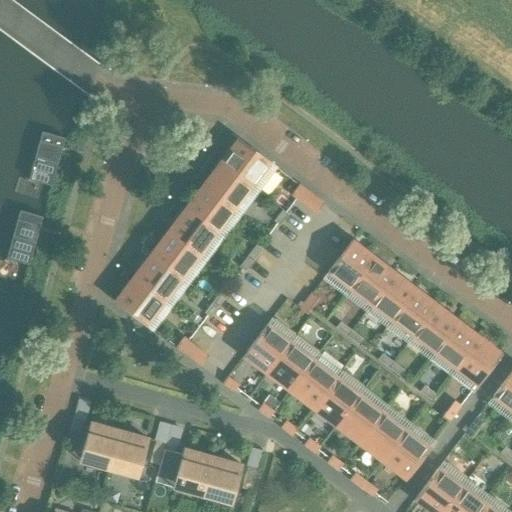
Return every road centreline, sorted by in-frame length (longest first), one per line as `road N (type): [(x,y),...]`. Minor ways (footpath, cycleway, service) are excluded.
road 1 (residential): [(132,99),(162,94),(240,115),(511,324)]
road 2 (residential): [(65,382),(266,427),(377,511)]
road 3 (residential): [(132,99),(65,382)]
road 4 (residential): [(132,99),(0,8)]
road 5 (residential): [(65,382),(28,511)]
